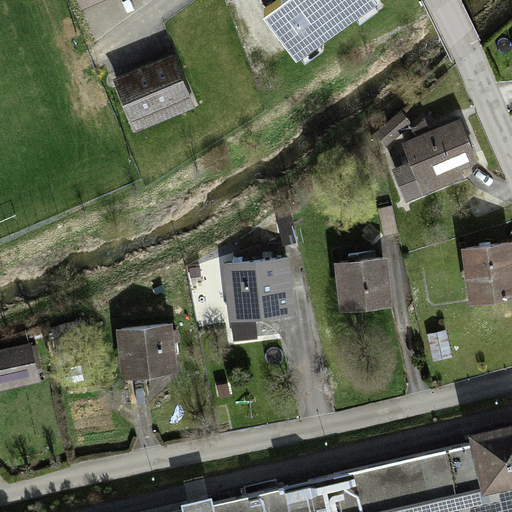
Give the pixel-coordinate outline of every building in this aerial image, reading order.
[(100,0),(78,0),(82,8),(100,0)] [(281,0),(264,12),(291,50),(363,0),(281,0)] [(168,60),(113,83),(134,134),(189,111),(168,60)] [(400,118),(375,134),(385,148),(409,132),(400,118)] [(458,125),(401,148),(417,188),(474,166),(458,125)] [(387,207),(378,209),(384,234),(394,231),(387,207)] [(511,246),(511,243),(461,249),(468,306),(511,300),(511,246)] [(289,258),(223,264),(229,322),(232,322),(234,340),(257,338),(255,319),(295,315),(289,258)] [(387,259),(334,264),(339,313),(392,308),(387,259)] [(172,324),(116,330),(121,380),(178,374),(174,343),(180,343),(179,330),(173,331),(172,324)] [(30,350),(0,355),(0,390),(36,384),(30,350)] [(472,440),(212,501),(214,511),(511,511),(511,413),(468,424),(472,440)] [(214,511),(212,501),(208,486),(176,494),(178,502),(136,511),(214,511)]
